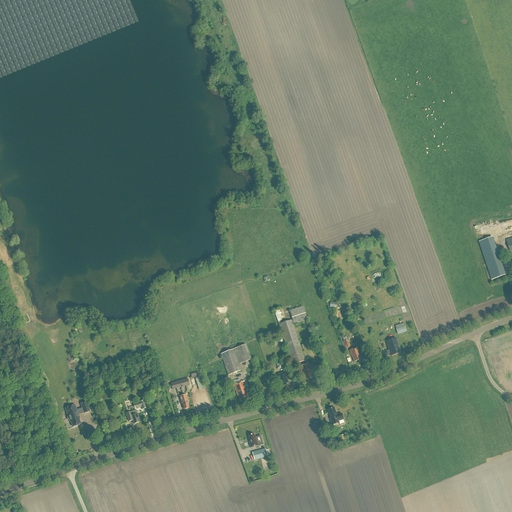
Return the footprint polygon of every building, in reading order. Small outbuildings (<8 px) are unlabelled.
[(492,280),(506,276),(493,237),(479,242),(492,280)] [(289,311),(294,325),(308,320),(303,306),(289,311)] [(291,320),(282,324),(281,321),(282,321),(282,320),(279,309),(274,311),(279,325),(278,325),(292,366),(305,361),(291,320)] [(406,331),(404,324),(396,327),(398,333),(406,331)] [(396,338),(387,341),(390,350),(387,351),(382,352),(383,356),(388,355),(388,354),(391,353),(391,356),(401,353),(396,338)] [(221,354),(228,375),(241,371),(239,365),(251,360),(246,345),(221,354)] [(358,348),(350,351),(352,357),(353,357),(355,362),(362,360),(358,348)] [(309,363),(300,366),(302,373),(303,373),(306,380),(313,378),(311,371),(312,370),(309,363)] [(286,384),(288,383),(285,373),(277,376),(279,383),(280,383),(281,385),(282,385),(282,386),(287,385),(286,384)] [(199,390),(206,388),(202,377),(196,379),(199,390)] [(171,383),(172,390),(189,385),(188,379),(171,383)] [(244,381),(233,385),(235,393),(236,393),(239,400),(250,397),(244,381)] [(186,395),(179,397),(182,405),(182,404),(184,410),(189,408),(188,404),(189,404),(186,395)] [(144,401),(134,404),(135,409),(141,407),(142,409),(146,408),(144,401)] [(86,402),(81,404),(84,414),(90,412),(86,402)] [(71,422),(73,427),(81,424),(79,419),(80,419),(76,408),(71,410),(70,407),(65,409),(68,417),(67,418),(68,420),(69,421),(70,421),(70,422),(71,422)] [(337,415),(334,408),(328,410),(330,418),(332,425),(339,423),(339,421),(344,419),(341,413),(337,415)] [(136,410),(126,414),(129,422),(132,421),(134,424),(140,422),(136,410)] [(366,429),(357,432),(359,438),(368,434),(366,429)] [(249,439),(248,439),(251,448),(258,445),(256,437),(255,437),(254,434),(248,435),(249,439)] [(346,441),(344,435),(337,437),(338,443),(346,441)] [(252,452),(254,461),(268,457),(266,448),(252,452)]
